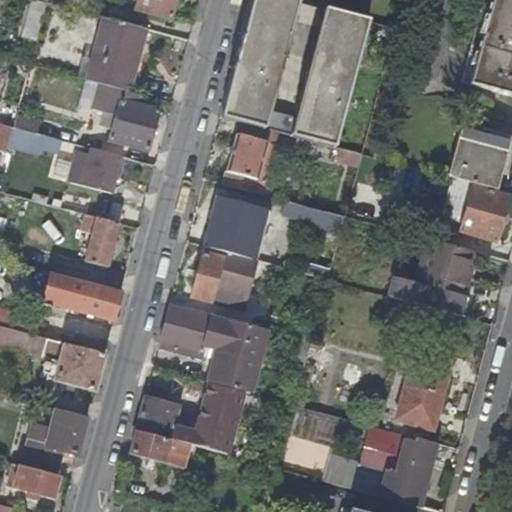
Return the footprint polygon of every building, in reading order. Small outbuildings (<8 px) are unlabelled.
[(137,0),(135,8),(171,17),(176,0),(137,0)] [(269,110),(298,2),(289,0),(251,0),(221,116),(241,121),(277,131),(335,147),(367,21),(324,9),(295,117),(269,110)] [(511,0),(482,0),(470,48),(511,59),(511,0)] [(23,2),(22,32),(39,33),(41,3),(23,2)] [(105,19),(88,81),(128,92),(145,29),(105,19)] [(25,64),(30,66),(35,46),(31,44),(25,64)] [(511,93),(511,59),(470,48),(461,80),(511,93)] [(112,127),(109,141),(147,151),(158,111),(119,101),(116,114),(105,111),(101,125),(112,127)] [(3,104),(0,113),(0,124),(13,128),(16,116),(18,108),(3,104)] [(41,123),(16,116),(13,128),(37,135),(41,123)] [(241,121),(224,184),(254,193),(268,142),(274,144),(277,131),(241,121)] [(0,151),(6,153),(9,142),(13,128),(0,124),(0,151)] [(511,141),(461,127),(447,177),(453,179),(454,179),(474,185),(503,192),(511,157),(511,141)] [(70,153),(72,144),(37,135),(13,128),(9,142),(33,149),(35,144),(70,153)] [(268,142),(254,193),(267,196),(281,146),(274,144),(268,142)] [(331,159),(358,167),(362,154),(335,147),(331,159)] [(115,177),(121,157),(89,149),(79,186),(111,194),(114,184),(120,186),(121,179),(115,177)] [(370,224),(387,161),(362,154),(358,167),(345,217),(370,224)] [(497,242),(509,197),(473,187),(474,185),(454,179),(453,179),(442,217),(463,222),(460,232),(497,242)] [(284,211),(286,202),(267,196),(264,206),(284,211)] [(217,200),(206,247),(229,254),(235,255),(238,243),(253,246),(261,211),(217,200)] [(286,202),(284,211),(341,227),(344,218),(286,202)] [(113,205),(108,221),(118,224),(123,207),(113,205)] [(106,268),(118,224),(108,221),(84,215),(80,233),(83,234),(90,236),(87,247),(83,261),(106,268)] [(81,245),(87,247),(90,236),(83,234),(81,245)] [(466,269),(470,270),(475,253),(425,239),(413,282),(459,295),(466,269)] [(229,254),(227,260),(201,254),(191,298),(214,304),(217,291),(229,294),(226,306),(246,311),(258,262),(235,255),(229,254)] [(81,266),(77,281),(82,282),(104,288),(108,273),(81,266)] [(466,269),(459,295),(463,296),(470,270),(466,269)] [(45,302),(114,320),(121,292),(104,288),(82,282),(77,281),(52,274),(45,302)] [(32,278),(15,279),(15,301),(32,301),(32,278)] [(229,294),(217,291),(214,304),(226,306),(229,294)] [(260,330),(169,305),(159,343),(202,354),(203,351),(207,353),(213,332),(224,335),(211,383),(238,391),(244,392),(260,330)] [(0,327),(34,336),(46,340),(49,326),(0,312),(0,327)] [(287,337),(310,344),(314,327),(292,321),(287,337)] [(54,380),(95,391),(104,355),(86,350),(46,340),(34,336),(0,327),(0,345),(29,353),(42,357),(43,351),(60,356),(54,380)] [(89,337),(86,350),(104,355),(108,342),(89,337)] [(320,346),(310,344),(305,364),(294,406),(303,409),(320,346)] [(29,353),(0,345),(0,355),(26,363),(29,353)] [(411,367),(396,421),(433,431),(448,377),(444,376),(446,367),(428,362),(425,371),(411,367)] [(211,383),(197,379),(192,396),(233,407),(238,391),(211,383)] [(160,401),(145,397),(136,431),(170,440),(179,407),(171,404),(172,398),(162,395),(160,401)] [(62,452),(78,456),(88,419),(88,418),(49,408),(46,420),(29,415),(16,467),(56,478),(62,452)] [(177,467),(183,444),(170,440),(136,431),(130,455),(177,467)] [(393,447),(396,434),(392,433),(386,431),(383,444),(393,447)] [(406,477),(396,474),(386,472),(331,457),(325,483),(420,509),(436,445),(410,438),(409,442),(404,442),(399,461),(410,464),(406,477)] [(399,461),(396,474),(406,477),(410,464),(399,461)] [(54,500),(60,479),(56,478),(16,467),(15,467),(13,473),(18,474),(14,489),(54,500)]
